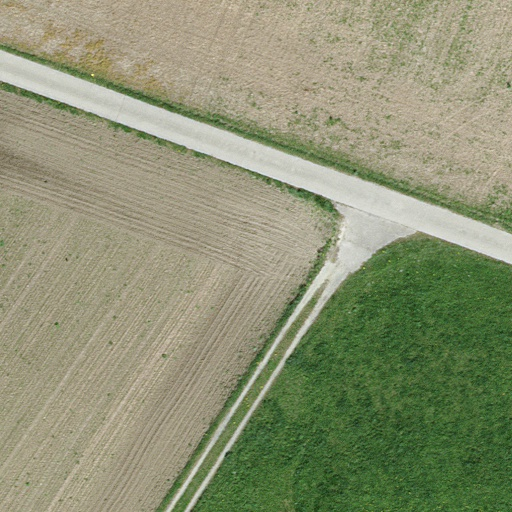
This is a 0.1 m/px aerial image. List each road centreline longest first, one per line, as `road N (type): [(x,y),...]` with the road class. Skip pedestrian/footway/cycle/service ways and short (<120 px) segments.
road 1 (track): [(511,247),(0,68)]
road 2 (track): [(176,511),(381,200)]
